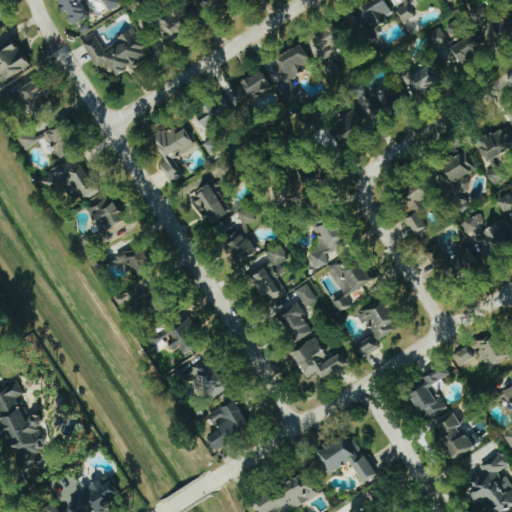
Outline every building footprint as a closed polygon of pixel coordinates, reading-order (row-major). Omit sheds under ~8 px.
[(90,16),(81,0),(80,0),(58,0),(73,26),(90,16)] [(122,4),(119,0),(103,0),(110,11),(122,4)] [(199,0),(206,14),(235,0),(199,0)] [(377,36),(374,28),(388,22),(385,16),(391,13),(385,0),(373,0),(353,9),(368,40),(377,36)] [(397,11),(404,23),(418,14),(412,4),(417,0),(403,0),(406,6),(397,11)] [(511,12),(495,23),(481,2),(468,11),(491,45),(511,30),(511,12)] [(157,17),(164,38),(187,31),(184,19),(189,18),(186,8),(157,17)] [(429,33),(447,66),(458,61),(451,48),(453,47),(442,27),(429,33)] [(84,43),(97,67),(108,61),(116,75),(150,56),(134,28),(117,37),(119,42),(105,50),(97,36),(84,43)] [(0,79),(2,83),(30,67),(11,35),(0,40),(0,79)] [(452,49),(464,67),(485,53),(473,35),(452,49)] [(277,59),(289,79),(313,64),(301,44),(277,59)] [(272,89),(262,71),(239,85),(249,102),(272,89)] [(38,80),(20,92),(38,120),(56,107),(38,80)] [(382,118),(406,100),(393,84),(369,103),(382,118)] [(286,98),(298,103),(303,92),(290,87),(286,98)] [(196,110),(205,128),(233,114),(224,97),(196,110)] [(333,130),(346,143),(371,118),(357,105),(333,130)] [(478,141),(489,161),(511,147),(511,126),(510,123),(478,141)] [(166,161),(161,164),(172,181),(185,173),(175,157),(196,145),(186,128),(178,132),(173,125),(152,138),(166,161)] [(24,148),(50,139),(57,159),(72,154),(63,128),(34,137),(32,130),(20,134),(24,148)] [(204,144),(212,157),(225,148),(217,135),(204,144)] [(456,194),(470,184),(465,176),(477,168),(465,151),(438,168),(456,194)] [(51,171),(39,179),(51,196),(72,182),(85,201),(100,190),(80,163),(56,179),(51,171)] [(507,175),(497,164),(486,174),(496,185),(507,175)] [(401,195),(414,212),(423,206),(420,203),(432,195),(421,180),(401,195)] [(232,210),(212,182),(193,196),(213,223),(232,210)] [(511,209),(511,194),(511,193),(498,200),(506,213),(511,209)] [(100,231),(124,222),(114,197),(90,207),(100,231)] [(259,253),(246,225),(256,220),(250,207),(236,213),(238,217),(221,225),(237,263),(259,253)] [(415,233),(427,227),(420,212),(408,218),(415,233)] [(461,219),(475,216),(475,214),(481,212),(482,220),(481,223),(482,227),(486,229),(495,223),(499,228),(508,221),(511,227),(511,244),(492,258),(483,243),(479,246),(474,237),(476,235),(474,230),(464,232),(461,219)] [(317,226),(323,245),(310,249),(316,268),(330,264),(326,253),(346,247),(338,220),(317,226)] [(421,248),(436,238),(447,256),(456,251),(450,240),(462,232),(476,255),(475,256),(481,266),(472,272),(470,269),(465,272),(464,270),(448,280),(438,264),(433,267),(421,248)] [(263,250),(280,240),(291,258),(275,268),(272,264),(268,267),(268,268),(272,266),(278,275),(275,276),(284,290),(271,298),(267,292),(260,296),(255,288),(252,290),(242,274),(265,259),(266,261),(269,259),(263,250)] [(131,264),(138,275),(153,264),(138,242),(113,260),(121,271),(131,264)] [(334,263),(353,250),(372,279),(353,291),(352,289),(344,295),(350,305),(339,312),(330,300),(348,288),(346,284),(347,282),(334,263)] [(295,289),(307,282),(317,299),(304,308),(307,313),(303,316),(311,330),(294,340),(278,313),(301,299),(295,289)] [(115,298),(125,313),(139,304),(147,316),(165,303),(155,289),(144,296),(136,284),(115,298)] [(359,309),(377,298),(378,300),(384,297),(397,318),(392,322),(396,328),(377,340),(381,346),(363,357),(355,343),(373,331),(366,320),(362,322),(358,315),(361,313),(359,309)] [(178,355),(203,346),(194,320),(168,330),(178,355)] [(461,367),(483,355),(491,368),(509,358),(495,332),(473,344),(477,350),(473,352),(469,346),(453,354),(461,367)] [(290,351),(315,335),(326,354),(324,355),(327,360),(342,350),(350,364),(333,375),(332,373),(322,379),(317,370),(306,377),(290,351)] [(228,389),(211,357),(184,371),(188,379),(197,374),(210,399),(228,389)] [(423,373),(442,362),(448,373),(440,378),(444,384),(436,389),(447,406),(426,419),(423,412),(421,413),(417,407),(415,408),(405,391),(427,379),(423,373)] [(0,389),(0,420),(21,464),(29,460),(32,467),(43,462),(37,450),(50,444),(36,414),(27,418),(17,397),(25,394),(19,381),(0,389)] [(251,426),(236,399),(210,414),(219,431),(208,437),(214,448),(251,426)] [(475,448),(463,426),(456,412),(437,421),(455,458),(475,448)] [(352,461),(364,482),(377,475),(352,431),(317,451),(329,474),(352,461)] [(503,511),(511,507),(511,485),(503,469),(511,465),(504,453),(480,466),(483,471),(470,478),(475,486),(469,490),(476,504),(483,501),(489,511),(503,511)] [(255,496),(261,511),(276,511),(317,496),(309,474),(255,496)] [(67,505),(70,511),(94,511),(122,499),(113,480),(103,485),(100,479),(88,485),(92,494),(67,505)] [(368,511),(363,503),(350,510),(351,511),(368,511)]
